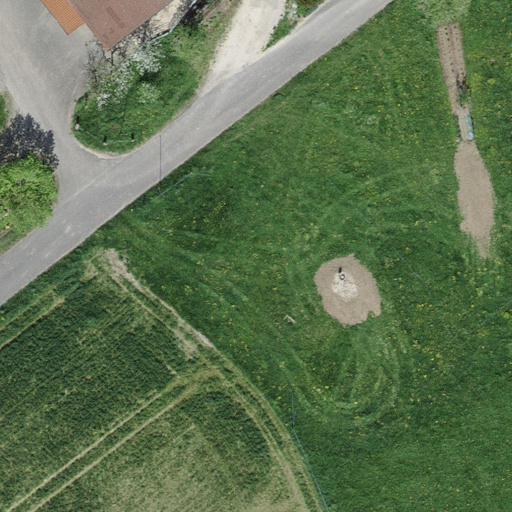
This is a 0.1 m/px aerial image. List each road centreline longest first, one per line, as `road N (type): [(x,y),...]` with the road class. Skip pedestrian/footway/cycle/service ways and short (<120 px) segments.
road 1 (residential): [(358,0),(88,208)]
road 2 (unclassified): [(88,208),(0,69)]
